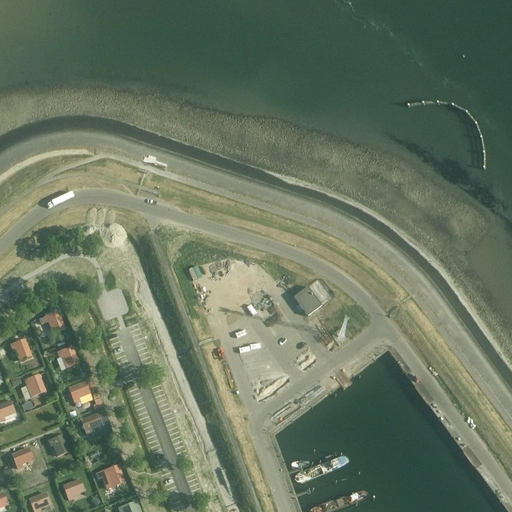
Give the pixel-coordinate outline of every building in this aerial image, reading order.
[(322,307),(321,307),(307,288),(293,299),(307,318),(322,307)] [(53,334),(64,330),(58,314),(44,319),(46,324),(49,323),(53,334)] [(336,333),(341,339),(347,334),(341,328),(336,333)] [(20,362),(31,358),(25,341),(10,347),(12,352),(15,351),(20,362)] [(67,370),(78,365),(72,349),(58,354),(60,359),(62,358),(67,370)] [(302,358),(310,354),(308,350),(300,354),(302,358)] [(33,398),(45,393),(39,377),(25,382),(27,387),(29,386),(33,398)] [(20,385),(18,379),(10,382),(13,388),(20,385)] [(91,382),(85,384),(69,390),(74,404),(79,402),(78,400),(89,395),(89,394),(95,392),(91,382)] [(103,409),(99,399),(93,402),(95,406),(92,407),(94,412),(103,409)] [(3,419),(15,415),(10,403),(0,406),(0,423),(4,422),(3,419)] [(109,425),(103,412),(98,414),(81,420),(87,436),(91,434),(92,436),(105,431),(103,428),(109,425)] [(57,458),(69,453),(63,437),(49,443),(50,448),(53,447),(57,458)] [(116,450),(110,446),(107,452),(113,455),(116,450)] [(21,466),(33,461),(28,451),(12,457),(18,471),(23,469),(21,466)] [(125,483),(119,465),(96,474),(99,480),(102,479),(106,490),(125,483)] [(2,472),(5,479),(13,476),(10,469),(2,472)] [(72,497),(84,493),(80,482),(64,488),(69,502),(73,500),(72,497)] [(38,511),(39,511),(50,507),(45,495),(29,501),(33,511),(38,511)] [(91,502),(96,506),(100,502),(95,497),(91,502)] [(141,511),(137,501),(118,509),(119,511),(141,511)]
